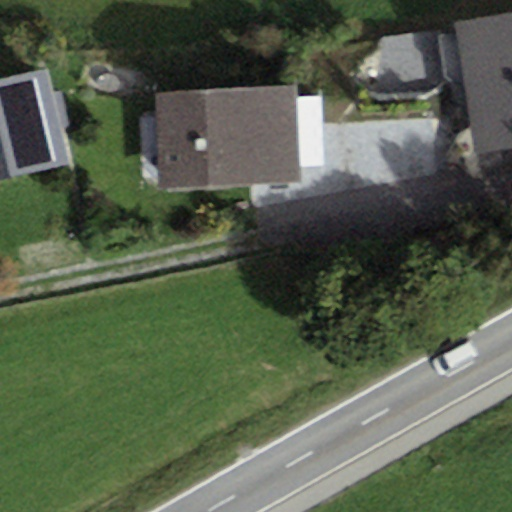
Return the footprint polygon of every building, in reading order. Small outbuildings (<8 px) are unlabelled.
[(511,16),(456,24),(475,152),(511,146),(511,16)] [(44,73),(0,83),(0,181),(67,165),(57,127),(71,124),(62,88),(49,91),(44,73)] [(290,89),(157,94),(161,187),(294,181),(293,168),(291,97),(290,89)] [(321,96),(291,97),(293,168),(323,167),(321,96)] [(461,229),(351,259),(364,310),(475,281),(461,229)]
